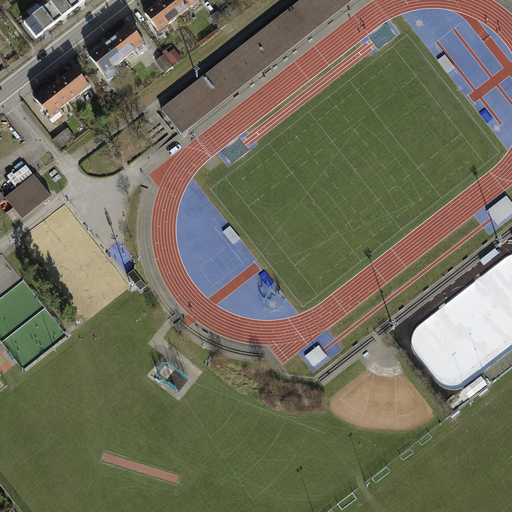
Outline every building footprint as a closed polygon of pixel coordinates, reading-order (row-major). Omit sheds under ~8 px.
[(46,0),(52,7),(45,12),(58,28),(75,13),(64,0),(46,0)] [(64,0),(75,13),(92,0),(64,0)] [(306,0),(164,108),(187,137),(365,0),(306,0)] [(168,0),(168,1),(183,20),(203,3),(200,0),(168,0)] [(147,17),(162,36),(183,20),(168,1),(147,17)] [(45,12),(27,27),(40,42),(58,28),(45,12)] [(112,44),(127,64),(149,47),(133,27),(112,44)] [(92,59),(108,79),(127,64),(112,44),(92,59)] [(166,57),(174,68),(183,61),(175,50),(166,57)] [(166,57),(158,63),(166,74),(174,68),(166,57)] [(58,85),(73,104),(84,94),(86,97),(94,90),(77,69),(58,85)] [(37,102),(52,120),(73,104),(58,85),(37,102)] [(71,129),(54,141),(63,153),(79,141),(71,129)] [(35,175),(6,198),(24,221),(53,198),(35,175)] [(72,213),(90,213),(90,198),(72,198),(72,213)] [(442,386),(459,390),(511,350),(511,256),(416,327),(413,340),(428,360),(427,365),(442,386)] [(134,270),(128,275),(141,291),(147,286),(134,270)]
